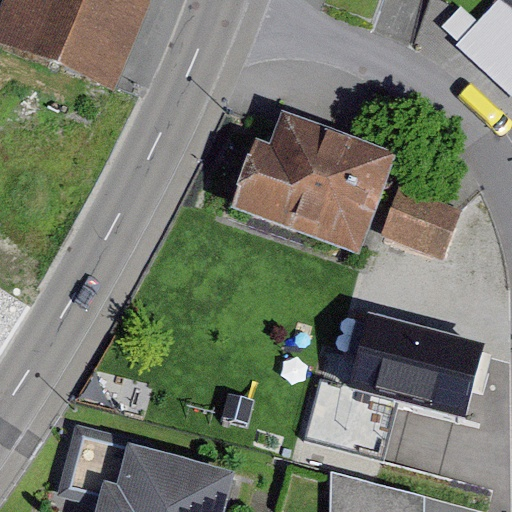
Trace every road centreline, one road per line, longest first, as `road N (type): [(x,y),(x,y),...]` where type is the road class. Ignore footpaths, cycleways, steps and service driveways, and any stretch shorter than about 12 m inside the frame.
road 1 (tertiary): [(0,409),(129,198),(217,6)]
road 2 (residential): [(217,6),(429,70),(511,129)]
